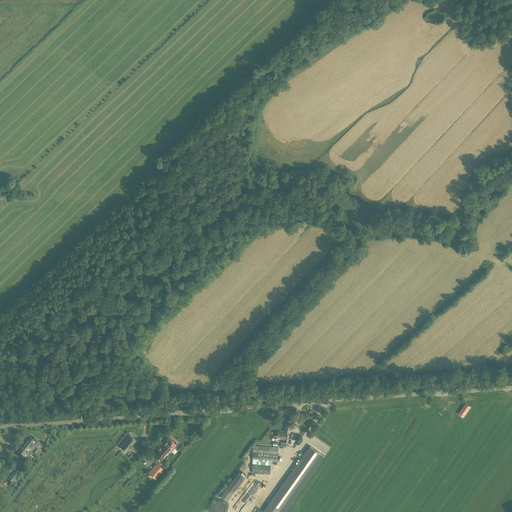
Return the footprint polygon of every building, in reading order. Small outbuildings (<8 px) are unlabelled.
[(463,418),(470,407),(465,404),(458,414),(463,418)] [(278,431),(277,437),(280,437),(280,439),(284,440),(285,438),(287,438),(288,431),(290,431),(291,424),(285,423),(285,424),(281,423),(280,431),(278,431)] [(130,435),(120,446),(126,451),(136,440),(130,435)] [(30,437),(24,444),(29,448),(28,449),(29,449),(28,451),(29,451),(29,452),(31,453),(35,448),(37,449),(40,445),(30,437)] [(153,455),(161,462),(176,444),(168,437),(153,455)] [(24,444),(17,453),(26,460),(28,457),(29,458),(32,455),(31,453),(29,452),(29,451),(28,451),(29,449),(28,449),(29,448),(24,444)] [(253,451),(252,464),(273,466),(274,462),(278,462),(279,453),(278,453),(278,447),(258,445),(254,445),(253,451)] [(270,503),(264,511),(278,511),(280,510),(320,453),(311,446),(305,454),(270,503)] [(33,454),(38,458),(39,459),(43,454),(42,453),(36,449),(33,453),(34,453),(33,454)] [(164,469),(157,463),(148,473),(156,479),(164,469)] [(16,470),(13,474),(18,478),(21,474),(16,470)] [(219,495),(227,500),(245,476),(237,470),(219,495)] [(13,485),(14,484),(15,485),(18,480),(17,480),(18,478),(13,474),(8,480),(10,483),(9,484),(11,487),(13,485)] [(224,504),(223,503),(222,502),(221,502),(220,501),(219,501),(218,501),(217,501),(216,501),(215,502),(214,502),(213,503),(212,504),(212,505),(211,505),(211,506),(211,507),(211,508),(210,508),(210,509),(211,510),(211,511),(224,511),(225,511),(225,510),(225,509),(225,508),(225,507),(225,506),(225,505),(224,505),(224,504)]
